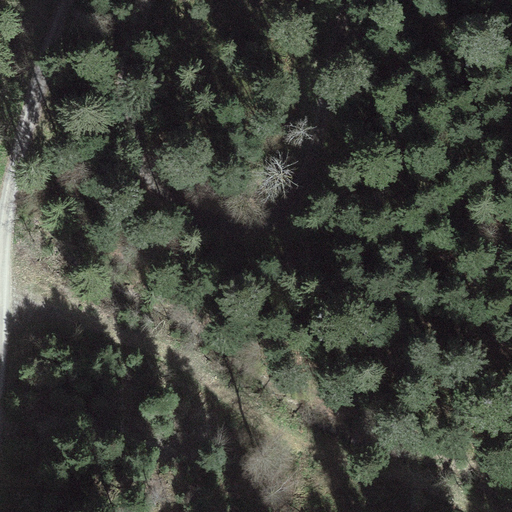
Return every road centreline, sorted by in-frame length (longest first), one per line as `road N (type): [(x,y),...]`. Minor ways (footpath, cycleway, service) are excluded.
road 1 (track): [(347,0),(314,147),(287,214),(247,234),(191,220),(151,178),(134,105),(157,0)]
road 2 (track): [(0,377),(20,163),(66,0)]
